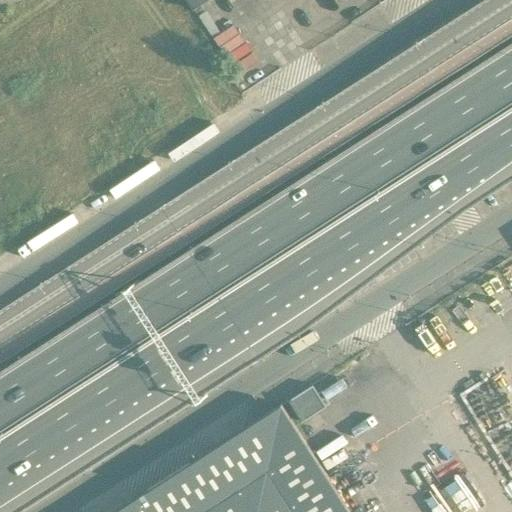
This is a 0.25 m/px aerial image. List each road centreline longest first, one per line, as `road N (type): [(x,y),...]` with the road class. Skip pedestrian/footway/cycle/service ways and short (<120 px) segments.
road 1 (motorway): [(0,469),(511,140)]
road 2 (tertiary): [(0,341),(511,12)]
road 3 (motorway): [(511,72),(0,400)]
road 4 (tertiary): [(506,0),(0,325)]
road 5 (unclassified): [(511,213),(46,511)]
road 6 (unclassified): [(0,290),(455,0)]
